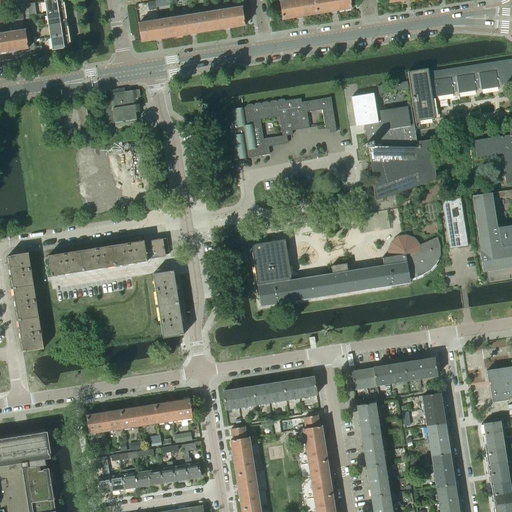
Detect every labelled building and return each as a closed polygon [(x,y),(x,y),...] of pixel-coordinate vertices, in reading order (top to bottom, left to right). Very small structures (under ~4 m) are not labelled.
[(54,0),(45,2),(47,14),(65,11),(62,0),(54,0)] [(317,14),(314,0),(287,0),(279,1),(282,20),(317,14)] [(349,0),(314,0),(317,14),(351,9),(349,0)] [(27,4),(29,17),(36,15),(34,3),(27,4)] [(242,7),(207,13),(210,31),(245,26),(242,7)] [(47,14),(49,26),(67,23),(65,11),(47,14)] [(207,13),(173,18),(176,37),(210,31),(207,13)] [(176,37),(173,18),(138,24),(141,42),(176,37)] [(49,26),(50,38),(68,35),(67,23),(49,26)] [(25,30),(0,34),(0,53),(28,49),(25,30)] [(68,35),(50,38),(52,50),(70,47),(68,35)] [(432,98),(436,97),(436,98),(511,85),(511,64),(511,60),(428,73),(427,69),(407,72),(415,122),(435,119),(433,109),(434,109),(434,108),(433,108),(432,98)] [(407,82),(390,85),(391,92),(408,89),(407,82)] [(377,87),(378,94),(391,92),(390,85),(377,87)] [(111,126),(118,125),(119,128),(141,125),(139,114),(142,114),(140,99),(144,99),(143,91),(128,93),(128,90),(113,92),(115,103),(108,104),(111,126)] [(355,127),(365,125),(378,123),(376,112),(373,94),(351,98),(355,127)] [(325,99),(305,102),(307,112),(322,110),(325,130),(331,129),(330,126),(334,126),(336,132),(331,97),(325,98),(325,99)] [(307,112),(305,102),(301,103),(301,99),(286,101),(283,99),(278,100),(277,102),(275,101),(270,101),(269,103),(267,102),(262,103),(261,104),(259,103),(254,104),(253,106),(252,104),(247,105),(245,107),(231,110),(233,121),(229,122),(231,137),(234,152),(235,160),(269,155),(267,142),(255,144),(255,140),(253,129),(257,128),(255,117),(278,113),(282,137),(292,135),(292,131),(309,128),(307,112)] [(77,107),(80,129),(82,137),(90,136),(86,106),(77,107)] [(378,123),(365,125),(368,143),(366,143),(366,144),(365,144),(365,145),(365,146),(365,147),(366,147),(366,148),(367,148),(371,148),(373,161),(370,161),(371,171),(375,171),(377,183),(373,184),(372,186),(374,200),(376,201),(431,182),(432,181),(433,180),(434,179),(434,178),(435,177),(435,175),(429,140),(417,142),(411,107),(407,107),(379,111),(379,112),(376,112),(378,123)] [(448,133),(463,131),(462,125),(447,127),(448,133)] [(511,130),(509,132),(509,135),(474,141),(476,158),(503,154),(506,175),(504,175),(505,184),(511,182),(511,130)] [(491,193),(472,196),(481,252),(479,252),(482,272),(511,267),(511,225),(497,228),(497,229),(496,229),(492,199),(491,193)] [(460,198),(441,201),(449,249),(467,246),(460,198)] [(339,220),(326,222),(327,230),(340,228),(339,220)] [(332,274),(335,295),(409,283),(409,279),(416,278),(422,275),(429,271),(435,264),(440,256),(440,247),(437,237),(419,245),(414,238),(406,235),(397,237),(390,242),(387,250),(388,257),(381,258),(382,266),(347,272),(346,264),(330,266),(332,274)] [(154,239),(144,241),(146,260),(165,257),(165,255),(169,254),(166,236),(154,238),(154,239)] [(335,295),(332,274),(290,281),(289,279),(290,279),(284,240),(250,245),(260,307),(335,295)] [(144,241),(111,246),(115,267),(147,262),(146,260),(144,241)] [(111,246),(80,251),(83,272),(115,267),(111,246)] [(83,272),(80,251),(48,256),(51,277),(83,272)] [(7,257),(12,289),(33,285),(27,253),(7,257)] [(152,274),(157,307),(178,303),(173,271),(152,274)] [(12,289),(17,320),(38,317),(33,285),(12,289)] [(178,303),(157,307),(162,339),(183,335),(178,303)] [(38,317),(17,320),(22,353),(43,349),(38,317)] [(434,358),(403,363),(406,381),(437,376),(434,358)] [(491,386),(489,386),(492,402),(508,400),(508,398),(511,396),(511,361),(510,362),(511,367),(486,371),(488,383),(490,382),(491,386)] [(403,363),(373,368),(376,386),(406,381),(403,363)] [(373,369),(362,371),(365,388),(376,386),(373,368),(373,369)] [(365,388),(362,371),(351,372),(354,390),(365,388)] [(313,377),(283,382),(286,400),(316,395),(313,377)] [(283,382),(253,387),(256,405),(286,400),(283,382)] [(256,405),(253,387),(222,392),(225,409),(256,405)] [(421,396),(426,427),(444,424),(439,393),(421,396)] [(189,399),(154,405),(157,423),(192,418),(189,399)] [(356,406),(361,437),(379,434),(374,403),(369,404),(358,406),(356,406)] [(154,405),(120,410),(123,429),(157,423),(154,405)] [(123,429),(120,410),(85,416),(88,434),(123,429)] [(302,429),(321,426),(319,426),(317,415),(303,417),(305,429),(302,429)] [(481,424),(484,445),(502,442),(499,422),(481,424)] [(426,427),(431,457),(449,454),(444,424),(426,427)] [(302,429),(308,463),(327,461),(321,426),(302,429)] [(230,440),(230,441),(248,438),(248,437),(246,438),(244,427),(230,429),(232,440),(230,440)] [(0,466),(7,465),(43,459),(42,456),(48,455),(44,431),(0,437),(0,466)] [(191,432),(173,434),(175,443),(192,440),(191,432)] [(361,437),(366,467),(384,464),(379,434),(361,437)] [(160,435),(150,436),(151,446),(161,445),(160,435)] [(230,441),(235,475),(254,472),(248,438),(230,441)] [(140,441),(129,443),(129,450),(141,448),(140,441)] [(484,445),(487,465),(505,462),(502,442),(484,445)] [(182,445),(185,466),(187,479),(200,477),(198,464),(191,465),(190,458),(189,458),(187,451),(196,450),(194,443),(182,445)] [(431,457),(433,470),(439,469),(440,471),(451,469),(449,454),(431,457)] [(111,491),(109,477),(106,457),(94,459),(95,465),(101,464),(103,478),(96,479),(98,493),(111,491)] [(57,511),(49,458),(43,459),(7,465),(14,511),(57,511)] [(160,469),(162,483),(175,481),(173,468),(172,461),(166,462),(167,468),(160,469)] [(308,463),(313,498),(332,495),(327,461),(308,463)] [(487,465),(490,485),(508,482),(505,462),(487,465)] [(366,467),(371,497),(388,494),(384,464),(366,467)] [(173,468),(175,481),(187,479),(185,466),(173,468)] [(121,470),(122,475),(124,489),(137,487),(135,473),(134,468),(121,470)] [(160,469),(147,471),(149,485),(162,483),(160,469)] [(433,470),(436,487),(454,484),(451,469),(440,471),(439,469),(433,470)] [(147,471),(135,473),(137,487),(149,485),(147,471)] [(235,475),(241,509),(259,506),(254,472),(235,475)] [(122,475),(109,477),(111,491),(124,489),(122,475)] [(490,485),(493,505),(511,502),(508,482),(490,485)] [(436,487),(439,511),(457,511),(454,484),(436,487)] [(371,497),(372,511),(391,511),(388,494),(371,497)] [(313,498),(315,511),(334,511),(332,495),(313,498)] [(493,505),(494,511),(511,511),(511,505),(511,502),(493,505)]
